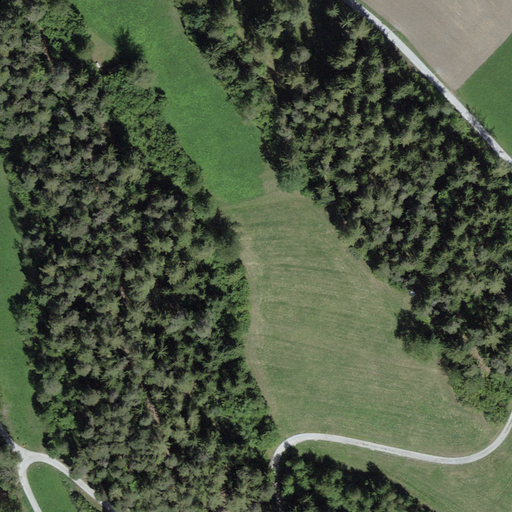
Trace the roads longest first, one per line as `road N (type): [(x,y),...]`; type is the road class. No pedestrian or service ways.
road 1 (track): [(511,421),(486,453),(466,462),(296,439),(281,451),(276,472),(280,511)]
road 2 (track): [(343,0),(391,37),(511,161)]
